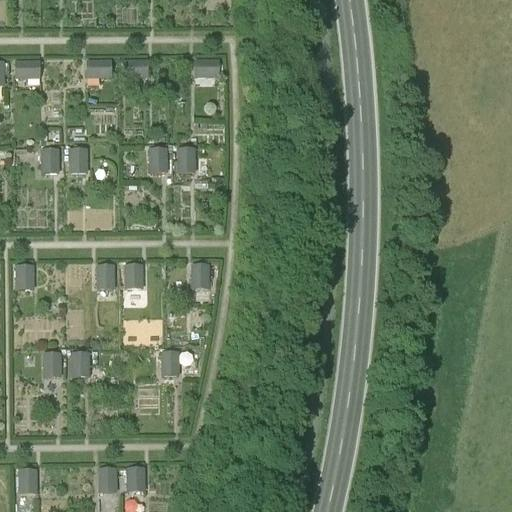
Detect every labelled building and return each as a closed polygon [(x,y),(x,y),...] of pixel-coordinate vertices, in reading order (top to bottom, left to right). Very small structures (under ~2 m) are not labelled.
[(40,80),(39,60),(14,61),(15,81),(40,80)] [(150,79),(149,60),(123,61),(124,80),(150,79)] [(112,79),(112,61),(86,62),(87,80),(112,79)] [(219,61),(194,62),(195,80),(220,79),(219,61)] [(168,175),(196,176),(197,148),(169,147),(168,175)] [(66,148),(65,175),(87,176),(88,148),(66,148)] [(167,175),(167,149),(148,149),(148,175),(167,175)] [(60,150),(37,150),(36,175),(60,175),(60,150)] [(212,264),(187,265),(189,308),(213,307),(212,264)] [(114,291),(113,265),(94,266),(95,292),(114,291)] [(34,293),(36,267),(15,266),(12,291),(34,293)] [(142,292),(143,266),(123,266),(123,292),(142,292)] [(59,381),(60,354),(42,354),(41,381),(59,381)] [(158,354),(157,379),(178,379),(179,354),(158,354)] [(61,355),(61,381),(90,381),(90,355),(61,355)] [(118,471),(117,496),(144,496),(145,471),(118,471)] [(38,472),(16,472),(16,497),(38,497),(38,472)] [(115,496),(116,472),(99,472),(98,496),(115,496)]
